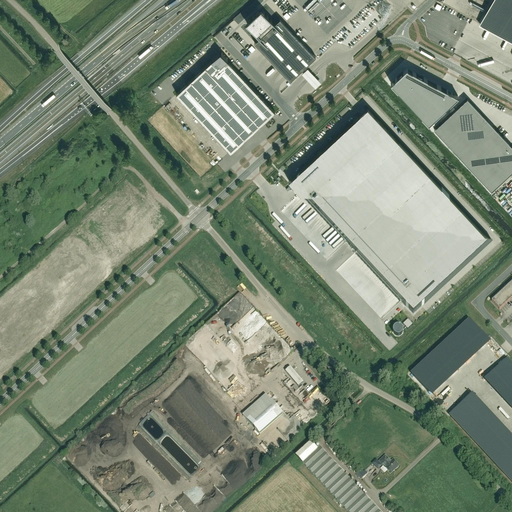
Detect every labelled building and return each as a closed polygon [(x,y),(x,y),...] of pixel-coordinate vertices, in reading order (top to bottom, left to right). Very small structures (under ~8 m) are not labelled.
[(511,0),(492,0),(479,24),(511,41),(511,0)] [(247,24),(253,31),(259,37),(257,40),(254,42),(272,61),(290,80),(301,70),(315,56),(297,37),(280,18),(277,20),(274,23),(268,16),(262,10),(262,11),(263,11),(262,12),(260,12),(259,12),(258,11),(259,10),(253,15),(247,20),(248,21),(248,20),(249,20),(250,21),(249,22),(249,24),(248,25),(247,24)] [(212,59),(176,93),(231,152),(275,111),(269,104),(227,59),(229,58),(220,49),(211,57),(212,59)] [(406,67),(390,82),(428,123),(458,95),(457,95),(456,96),(453,93),(406,67)] [(308,68),(302,73),(316,88),(321,83),(308,68)] [(511,146),(467,97),(433,128),(491,190),(511,170),(511,160),(510,159),(511,156),(511,146)] [(367,107),(288,180),(413,315),(492,241),(367,107)] [(511,282),(491,301),(499,310),(511,298),(511,282)] [(252,297),(250,299),(260,309),(262,307),(252,297)] [(247,331),(255,322),(253,320),(245,329),(247,331)] [(408,320),(403,324),(407,330),(412,325),(408,320)] [(469,321),(411,374),(428,392),(486,339),(469,321)] [(511,366),(506,360),(488,377),(511,402),(511,366)] [(303,383),(290,368),(285,372),(298,387),(303,383)] [(225,394),(229,399),(234,394),(230,389),(225,394)] [(282,415),(282,414),(266,396),(265,396),(243,415),(243,416),(259,434),(260,434),(282,415)] [(511,446),(468,399),(450,416),(511,482),(511,446)] [(287,433),(299,427),(296,421),(284,427),(287,433)] [(348,511),(380,511),(320,447),(302,463),(348,511)] [(390,474),(399,466),(393,460),(391,462),(385,456),(379,462),(390,474)]
